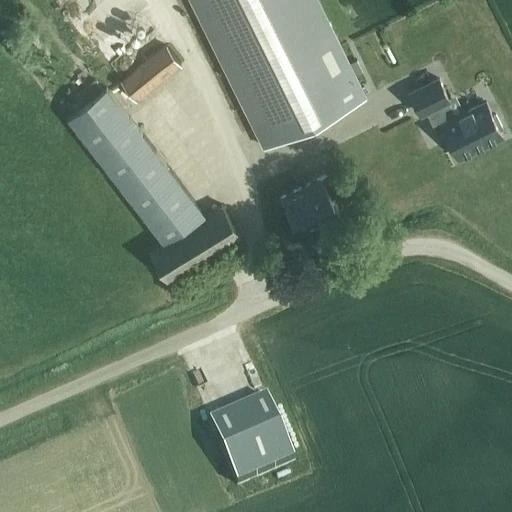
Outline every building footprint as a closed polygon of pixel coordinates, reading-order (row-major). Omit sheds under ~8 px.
[(191,0),(265,147),(366,97),(317,0),(191,0)] [(123,81),(137,99),(182,65),(167,46),(123,81)] [(458,157),(503,135),(499,128),(502,127),(496,114),(493,116),(486,102),(454,118),(445,101),(449,99),(439,79),(410,93),(420,113),(426,110),(431,120),(436,118),(440,125),(438,125),(439,127),(442,125),(458,157)] [(150,250),(170,282),(242,235),(222,204),(206,214),(107,87),(68,117),(164,240),(150,250)] [(332,197),(343,191),(333,171),(281,197),(299,233),(340,213),(332,197)] [(268,398),(210,423),(237,487),(295,462),(268,398)]
